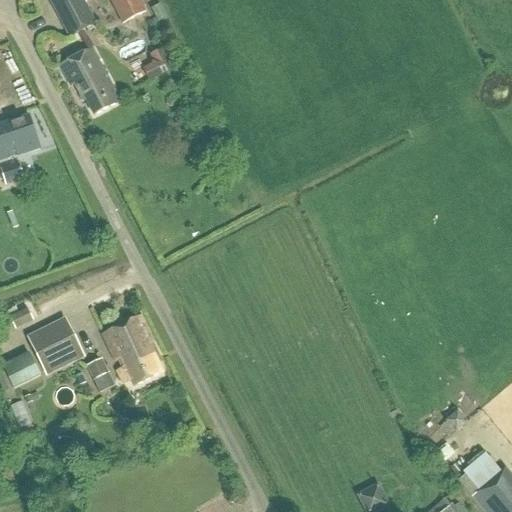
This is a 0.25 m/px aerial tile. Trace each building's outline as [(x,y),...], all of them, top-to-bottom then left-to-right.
[(97,25),(86,4),(93,0),(48,0),(69,40),(97,25)] [(138,0),(108,0),(123,26),(146,14),(138,0)] [(143,71),(149,84),(174,71),(163,50),(149,57),(154,65),(143,71)] [(96,120),(123,106),(94,51),(61,68),(72,90),(76,88),(85,105),(87,104),(96,120)] [(40,155),(29,120),(0,129),(0,166),(15,161),(16,163),(40,155)] [(24,177),(19,164),(1,170),(5,183),(24,177)] [(27,311),(10,319),(16,330),(33,321),(27,311)] [(136,390),(163,375),(149,349),(156,346),(141,318),(103,338),(121,372),(117,374),(124,387),(132,383),(136,390)] [(85,359),(65,319),(28,338),(48,378),(85,359)] [(12,388),(33,376),(22,355),(0,366),(12,388)] [(101,361),(86,368),(93,382),(108,374),(101,361)] [(450,426),(427,453),(439,464),(462,437),(450,426)] [(61,452),(60,461),(72,463),(73,454),(75,441),(63,439),(61,452)] [(455,478),(469,465),(459,456),(446,469),(455,478)] [(511,511),(511,483),(505,475),(475,499),(485,511),(511,511)] [(459,511),(453,504),(451,506),(445,500),(431,511),(459,511)]
